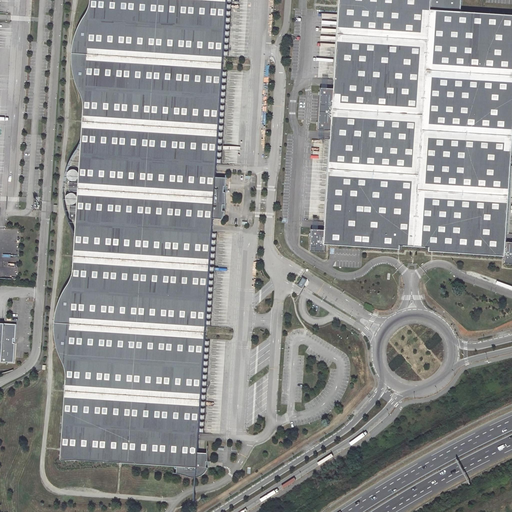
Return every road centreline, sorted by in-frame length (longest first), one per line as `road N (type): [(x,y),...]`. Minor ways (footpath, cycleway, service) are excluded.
road 1 (unclassified): [(13,377),(37,352),(60,0)]
road 2 (unclassified): [(385,376),(337,435),(218,511)]
road 3 (unclassified): [(237,511),(353,437),(403,389)]
road 4 (motorway): [(511,425),(354,511)]
road 5 (motorway): [(378,511),(511,439)]
road 6 (unknown): [(176,504),(59,491),(41,466)]
road 7 (unclassified): [(449,337),(427,317),(399,318),(378,342),(385,376)]
